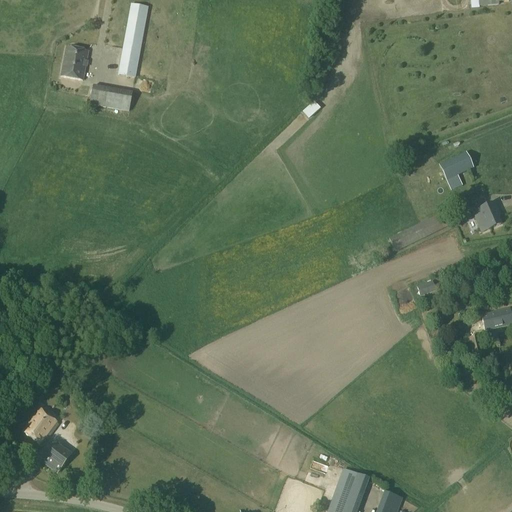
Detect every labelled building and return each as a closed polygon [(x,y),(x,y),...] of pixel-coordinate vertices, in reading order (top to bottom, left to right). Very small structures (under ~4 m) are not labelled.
[(148,9),(130,5),(118,75),(135,79),(148,9)] [(66,48),(61,77),(83,82),(88,52),(66,48)] [(108,89),(92,87),(89,106),(105,109),(108,89)] [(132,94),(124,92),(121,111),(128,113),(132,94)] [(314,102),(302,113),(308,120),(320,110),(314,102)] [(473,170),(465,153),(439,165),(447,182),(473,170)] [(489,215),(485,206),(480,209),(483,217),(488,230),(500,225),(495,212),(489,215)] [(429,218),(386,239),(393,253),(436,232),(429,218)] [(435,291),(432,281),(416,287),(420,297),(435,291)] [(511,325),(511,322),(509,310),(482,317),(485,332),(511,325)] [(482,355),(479,336),(469,338),(473,357),(482,355)] [(59,425),(38,408),(20,431),(42,447),(59,425)] [(71,457),(56,447),(42,463),(57,475),(71,457)] [(357,511),(369,479),(343,470),(327,511),(357,511)]
